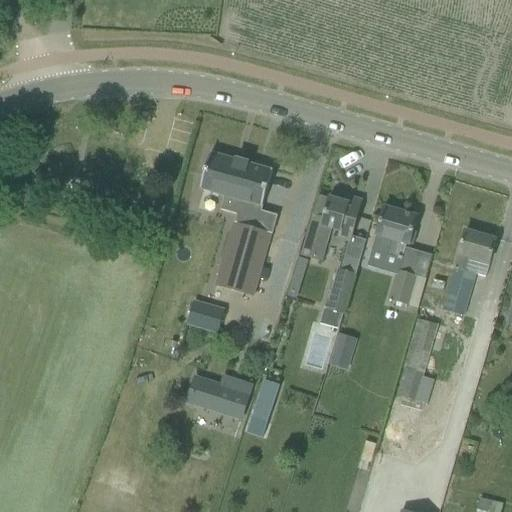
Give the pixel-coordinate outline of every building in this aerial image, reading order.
[(210,155),(200,190),(225,196),(221,210),(236,215),(238,215),(238,217),(236,223),(236,224),(236,225),(234,224),(216,286),(225,289),(253,298),(270,238),(272,230),(276,218),(262,214),(260,214),(260,213),(261,209),(261,207),(262,208),(272,172),(210,155)] [(303,258),(322,262),(330,229),(340,232),(338,237),(351,241),(362,203),(347,198),(345,204),(319,197),(308,236),(303,258)] [(371,252),(403,261),(407,246),(409,246),(417,218),(384,208),(371,252)] [(441,312),(463,318),(476,275),(470,273),(474,258),(489,263),(496,241),(465,232),(441,312)] [(160,282),(170,285),(176,262),(167,259),(160,282)] [(320,325),(339,331),(356,275),(340,270),(328,311),(324,310),(320,325)] [(390,302),(407,307),(415,278),(398,273),(390,302)] [(194,303),(186,327),(218,337),(225,313),(194,303)] [(397,398),(416,404),(438,327),(418,321),(403,370),(405,370),(397,398)] [(333,356),(330,366),(347,371),(350,360),(333,356)] [(195,378),(186,405),(242,422),(250,395),(195,378)] [(264,381),(251,420),(267,425),(280,386),(264,381)] [(166,430),(162,446),(174,449),(178,434),(166,430)] [(365,443),(360,461),(371,465),(376,446),(365,443)] [(84,511),(135,511),(138,505),(91,491),(84,511)] [(500,511),(503,504),(479,498),(475,511),(500,511)]
